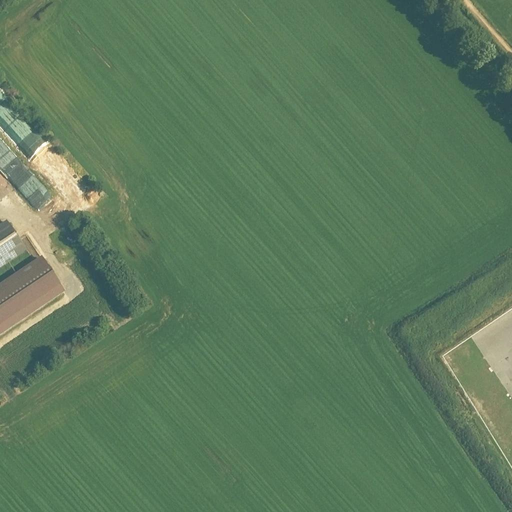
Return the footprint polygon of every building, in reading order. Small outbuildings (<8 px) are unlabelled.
[(59,157),(41,174),(47,179),(64,162),(59,157)] [(49,176),(77,214),(94,202),(66,164),(49,176)] [(0,202),(14,190),(0,173),(0,202)] [(43,188),(26,199),(39,220),(52,211),(49,206),(53,204),(43,188)] [(10,222),(0,228),(0,269),(29,252),(10,222)]
